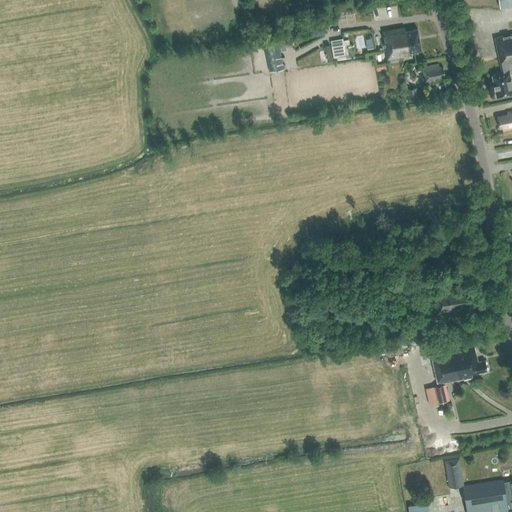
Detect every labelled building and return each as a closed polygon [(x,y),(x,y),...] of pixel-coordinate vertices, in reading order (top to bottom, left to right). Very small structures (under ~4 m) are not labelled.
[(325,35),(324,27),(306,30),(308,38),(325,35)] [(404,31),(404,28),(383,32),(387,59),(408,56),(408,53),(421,50),(417,29),(404,31)] [(502,72),(491,75),(496,96),(511,92),(511,84),(507,62),(511,61),(511,33),(494,37),(502,72)] [(352,44),(348,44),(344,45),(342,39),(330,41),(333,57),(333,60),(354,58),(352,44)] [(283,70),(278,41),(264,44),(269,72),(283,70)] [(443,67),(438,68),(438,65),(423,68),(423,69),(421,69),(421,72),(423,72),(425,82),(433,80),(433,78),(444,76),(443,67)] [(419,98),(417,87),(407,89),(409,100),(419,98)] [(501,126),(502,130),(511,128),(511,110),(507,112),(508,114),(497,116),(499,127),(501,126)] [(459,287),(458,286),(432,289),(435,306),(436,306),(437,315),(465,311),(465,308),(471,308),(468,286),(459,287)] [(374,318),(371,301),(358,303),(361,320),(374,318)] [(425,324),(424,314),(411,315),(412,325),(425,324)] [(478,361),(475,346),(432,355),(438,385),(433,386),(437,402),(449,399),(445,381),(476,374),(475,371),(488,368),(486,359),(478,361)] [(463,485),(459,458),(444,461),(449,487),(463,485)] [(503,482),(503,479),(463,486),(467,511),(488,511),(508,509),(508,506),(510,505),(511,511),(510,511),(511,511),(511,481),(511,480),(503,482)] [(410,505),(410,511),(429,511),(428,503),(410,505)]
